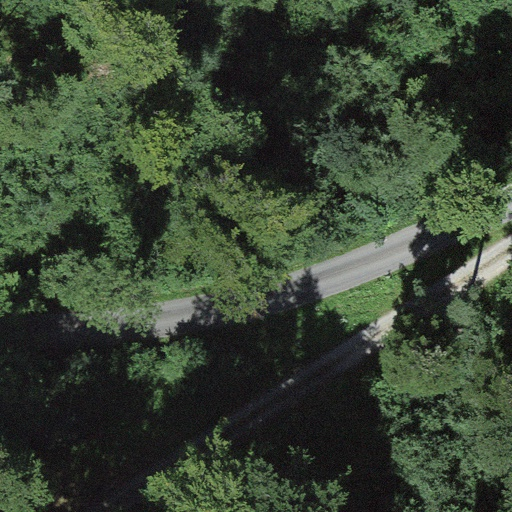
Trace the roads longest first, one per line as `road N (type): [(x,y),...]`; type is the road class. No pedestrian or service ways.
road 1 (unclassified): [(0,330),(78,329),(287,294),(511,202)]
road 2 (track): [(91,511),(511,253)]
